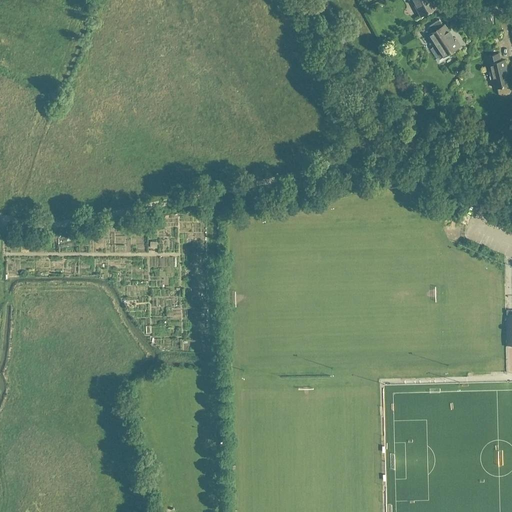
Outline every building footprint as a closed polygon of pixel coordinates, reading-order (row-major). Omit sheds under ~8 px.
[(435,8),(431,0),(406,0),(408,3),(409,3),(408,1),(410,0),(411,0),(420,16),(435,8)] [(457,46),(444,25),(442,26),(439,20),(428,26),(432,32),(426,36),(432,46),(435,44),(436,46),(432,48),(439,59),(460,46),(459,45),(457,46)] [(505,71),(506,71),(504,60),(499,61),(498,54),(484,57),(487,69),(489,69),(494,88),(497,88),(498,94),(502,96),(510,94),(511,91),(510,85),(511,84),(510,75),(507,76),(505,71)] [(409,205),(416,192),(411,189),(404,203),(409,205)] [(204,299),(204,291),(183,292),(184,305),(188,305),(188,318),(201,318),(200,300),(204,299)]
